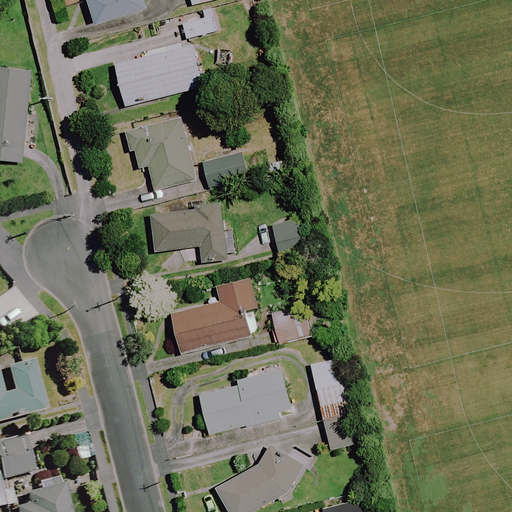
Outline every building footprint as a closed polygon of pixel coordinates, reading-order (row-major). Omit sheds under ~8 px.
[(85,0),(93,24),(146,8),(143,0),(85,0)] [(188,42),(211,36),(220,33),(214,9),(204,11),(206,19),(183,25),(188,42)] [(203,89),(193,48),(117,68),(127,108),(203,89)] [(32,73),(0,70),(0,162),(24,165),(32,73)] [(196,183),(182,121),(128,133),(133,154),(137,153),(141,170),(150,168),(156,192),(196,183)] [(250,181),(244,154),(204,163),(210,190),(250,181)] [(234,260),(224,205),(150,218),(156,255),(201,247),(204,265),(234,260)] [(305,250),(299,225),(274,231),(281,256),(305,250)] [(258,309),(250,278),(217,287),(221,302),(172,315),(183,357),(254,338),(247,312),(258,309)] [(302,339),(296,310),(273,316),(279,344),(302,339)] [(365,444),(344,358),(311,366),(332,452),(365,444)] [(0,425),(44,413),(29,361),(0,368),(0,425)] [(292,418),(280,364),(237,374),(240,387),(201,395),(211,436),(292,418)] [(31,475),(23,439),(0,444),(0,481),(0,482),(31,475)] [(310,462),(275,443),(264,462),(221,487),(235,511),(255,511),(292,491),(310,462)] [(66,511),(58,480),(36,486),(38,494),(26,497),(28,506),(13,510),(13,511),(66,511)] [(363,511),(361,499),(323,508),(323,511),(363,511)]
